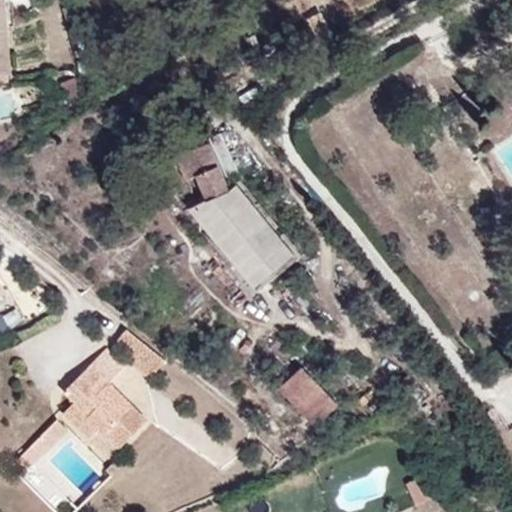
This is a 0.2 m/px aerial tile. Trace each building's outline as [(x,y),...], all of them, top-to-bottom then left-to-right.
[(234,178),(223,154),(222,154),(213,132),(180,147),(189,169),(199,165),(209,189),(234,178)] [(0,300),(13,293),(0,269),(0,300)] [(0,333),(20,320),(11,307),(0,315),(0,333)] [(119,321),(61,389),(71,396),(59,410),(111,455),(151,409),(113,375),(128,358),(149,376),(164,359),(119,321)] [(303,367),(278,391),(316,429),(340,405),(303,367)] [(25,468),(66,423),(50,410),(12,454),(25,468)]
